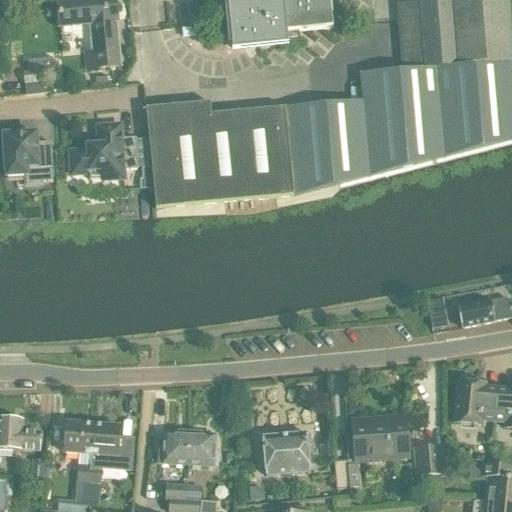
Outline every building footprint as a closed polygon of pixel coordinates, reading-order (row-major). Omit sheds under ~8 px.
[(120,68),(115,23),(117,23),(114,0),(93,0),(58,4),(60,28),(91,25),(94,54),(86,55),(88,71),(120,68)] [(226,0),(227,5),(224,6),(228,46),(231,46),(232,53),(288,47),(287,44),(299,43),(298,33),(332,29),(328,0),(226,0)] [(403,73),(360,76),(362,103),(360,104),(369,177),(511,140),(511,50),(507,1),(505,1),(504,0),(478,0),(478,3),(452,4),(452,0),(418,3),(419,5),(397,7),(403,73)] [(27,62),(28,74),(53,71),(52,59),(27,62)] [(24,85),(26,98),(51,95),(49,83),(24,85)] [(145,110),(154,210),(293,197),(369,177),(360,104),(285,110),(211,116),(210,104),(145,110)] [(87,153),(70,154),(71,177),(89,176),(89,182),(124,180),(123,173),(137,172),(137,168),(144,168),(143,142),(135,143),(135,140),(121,141),(121,128),(98,129),(99,148),(87,149),(87,153)] [(21,137),(21,134),(5,135),(3,135),(6,179),(26,177),(26,188),(43,187),(43,184),(53,183),(50,144),(36,145),(35,136),(21,137)] [(462,330),(493,324),(511,321),(509,313),(507,300),(489,304),(458,310),(462,330)] [(443,301),(427,304),(432,332),(448,328),(443,301)] [(493,423),(497,391),(484,390),(484,387),(458,384),(454,425),(480,427),(481,422),(493,423)] [(511,430),(511,389),(510,389),(509,392),(497,391),(493,423),(506,424),(506,430),(511,430)] [(356,463),(408,459),(405,420),(353,424),(356,463)] [(0,422),(0,452),(21,454),(21,452),(39,454),(40,436),(22,435),(22,424),(10,423),(7,421),(3,421),(1,423),(0,422)] [(86,511),(88,486),(93,427),(67,425),(65,455),(80,456),(78,485),(75,511),(86,511)] [(93,427),(88,486),(100,487),(101,471),(116,472),(116,467),(130,468),(132,441),(119,440),(119,429),(93,427)] [(188,467),(191,434),(178,434),(176,437),(164,436),(164,452),(160,452),(159,466),(188,467)] [(216,469),(217,455),(214,455),(215,438),(203,438),(201,435),(191,434),(188,467),(216,469)] [(266,478),(310,474),(306,436),(262,440),(266,478)] [(493,446),(491,461),(509,463),(510,448),(493,446)] [(443,450),(414,452),(416,479),(445,477),(443,450)] [(32,462),(31,479),(45,480),(46,463),(32,462)] [(336,492),(349,491),(349,487),(347,467),(346,463),(334,464),(336,492)] [(358,465),(347,467),(349,487),(360,486),(358,465)] [(511,506),(511,469),(470,466),(469,481),(488,483),(485,504),(511,506)] [(166,502),(186,503),(187,489),(167,488),(166,502)] [(187,489),(186,503),(199,504),(200,490),(187,489)] [(263,489),(250,490),(251,503),(264,502),(263,489)] [(427,505),(427,511),(441,511),(442,500),(427,499),(427,505)] [(198,511),(199,504),(186,503),(166,502),(166,503),(169,503),(168,511),(198,511)]
